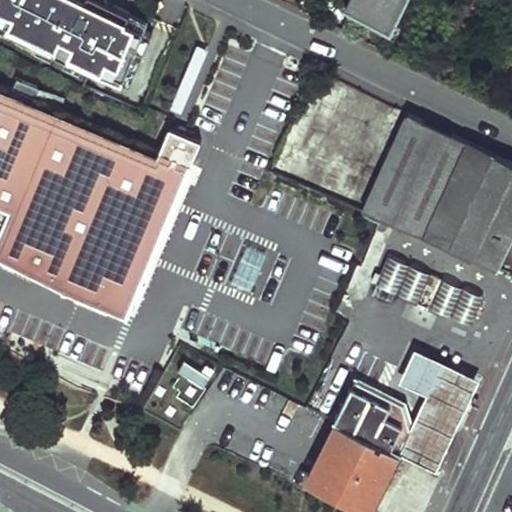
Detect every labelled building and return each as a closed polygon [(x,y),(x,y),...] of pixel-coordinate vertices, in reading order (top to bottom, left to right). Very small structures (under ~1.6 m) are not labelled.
[(0,0),(0,18),(9,23),(8,28),(120,79),(130,78),(151,31),(126,19),(130,11),(107,0),(0,0)] [(350,0),(347,8),(395,28),(407,0),(350,0)] [(461,0),(441,43),(455,50),(477,0),(461,0)] [(442,77),(455,84),(463,66),(493,0),(477,0),(455,50),(442,77)] [(492,79),(463,66),(455,84),(483,97),(492,79)] [(0,245),(129,311),(192,165),(0,93),(0,245)] [(511,232),(511,160),(415,115),(369,212),(386,220),(496,266),(511,232)] [(432,276),(387,257),(376,284),(419,303),(432,276)] [(441,280),(432,276),(419,303),(429,307),(441,280)] [(481,298),(441,280),(429,307),(469,324),(481,298)] [(481,375),(446,358),(412,427),(400,452),(435,469),(481,375)] [(193,405),(210,375),(186,362),(170,392),(193,405)] [(405,404),(355,380),(336,419),(340,421),(400,452),(412,427),(405,404)] [(400,452),(340,421),(310,479),(371,509),(400,452)] [(225,498),(235,478),(203,463),(194,484),(225,498)]
